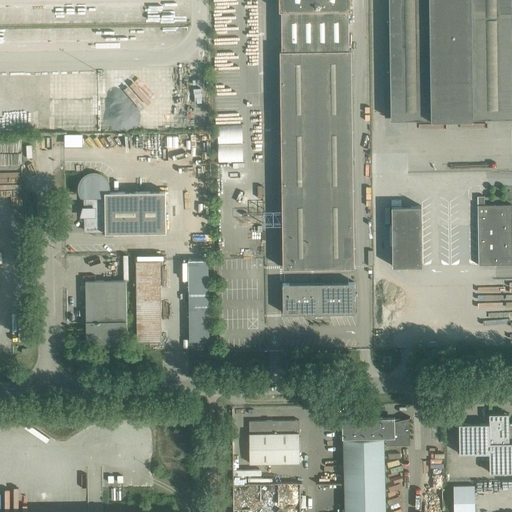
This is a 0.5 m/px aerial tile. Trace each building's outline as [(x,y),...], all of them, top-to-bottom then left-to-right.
[(351,8),(350,0),(279,0),(280,9),(281,9),(349,8),(351,8)] [(511,50),(511,0),(389,0),(392,119),(511,117),(511,50)] [(350,48),(349,8),(281,9),(282,49),(350,48)] [(350,48),(282,49),(280,49),(283,267),(354,266),(351,48),(350,48)] [(166,190),(106,191),(107,189),(107,188),(107,187),(107,186),(107,185),(106,183),(106,182),(105,181),(105,180),(104,179),(103,178),(101,177),(100,176),(99,175),(98,175),(97,175),(94,174),(93,174),(92,174),(90,175),(89,175),(88,176),(86,177),(85,178),(84,179),(83,180),(83,181),(82,182),(81,184),(81,186),(81,187),(81,188),(81,189),(82,191),(82,192),(83,194),(85,194),(85,230),(105,230),(105,232),(166,231),(166,190)] [(511,228),(511,204),(481,204),(481,199),(485,199),(485,196),(477,196),(479,264),(511,263),(511,228)] [(392,206),(393,265),(422,265),(421,205),(392,206)] [(189,340),(209,340),(208,259),(188,259),(189,340)] [(162,341),(162,331),(161,260),(136,260),(137,331),(137,341),(162,341)] [(126,280),(85,281),(86,341),(127,341),(126,280)] [(326,312),(355,311),(355,282),(283,283),(283,312),(313,312),(313,313),(326,312)] [(511,422),(509,422),(509,419),(509,413),(502,413),(489,413),(489,420),(489,423),(459,423),(459,453),(489,453),(490,472),(511,471),(511,422)] [(394,416),(342,417),(342,437),(386,436),(395,436),(395,421),(394,416)] [(410,416),(395,421),(395,436),(386,436),(386,445),(410,444),(409,417),(410,417),(410,416)] [(250,463),(300,462),(299,419),(249,420),(250,463)] [(385,511),(384,448),(384,438),(343,439),(345,511),(385,511)] [(511,511),(511,483),(505,484),(453,485),(453,511),(511,511)]
